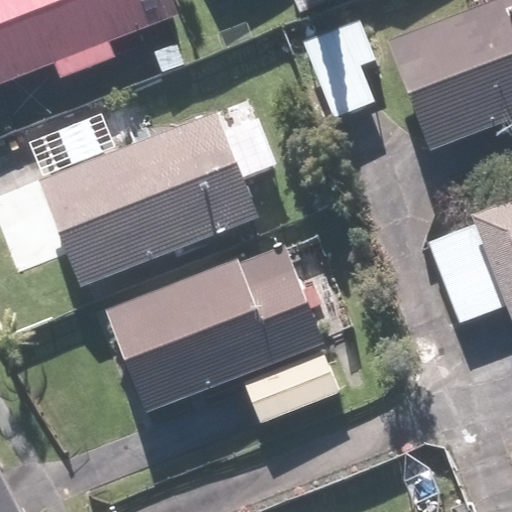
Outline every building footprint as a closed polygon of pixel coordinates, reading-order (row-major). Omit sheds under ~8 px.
[(170,18),(162,0),(0,0),(0,95),(46,76),(51,89),(101,68),(94,50),(170,18)] [(511,0),(372,62),(417,164),(480,136),(488,154),(511,143),(511,0)] [(351,23),(289,49),(324,133),(366,115),(350,76),(369,68),(351,23)] [(269,166),(244,105),(116,158),(100,121),(27,151),(42,187),(18,197),(62,304),(253,225),(235,181),(269,166)] [(511,332),(511,209),(423,249),(459,331),(494,316),(503,336),(511,332)] [(249,434),(332,401),(274,254),(92,326),(131,424),(230,385),(249,434)]
